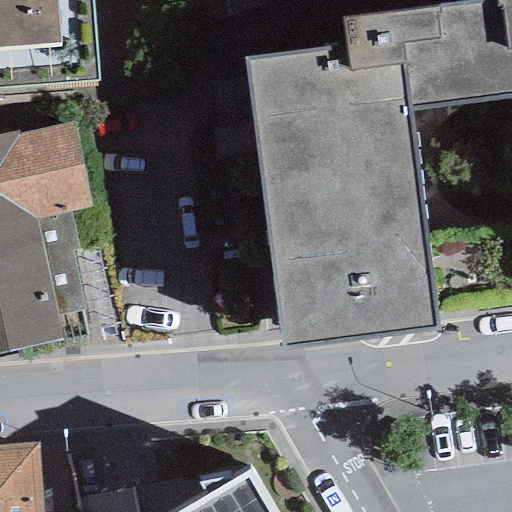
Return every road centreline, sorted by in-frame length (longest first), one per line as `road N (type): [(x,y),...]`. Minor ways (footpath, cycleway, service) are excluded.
road 1 (unknown): [(211,390),(229,88),(261,35),(395,0)]
road 2 (residential): [(0,404),(267,387)]
road 3 (residential): [(267,387),(511,358)]
road 4 (residential): [(359,511),(267,387)]
